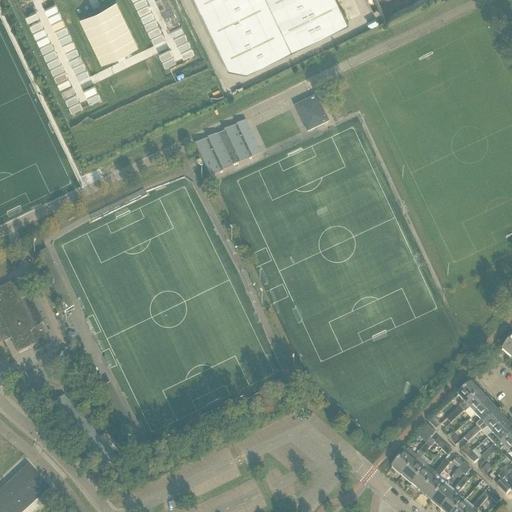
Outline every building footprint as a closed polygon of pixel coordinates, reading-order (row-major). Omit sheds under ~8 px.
[(195,0),(228,67),(246,71),(348,22),(337,0),(195,0)] [(307,132),(328,123),(316,97),(295,107),(307,132)] [(204,141),(195,146),(210,179),(220,174),(223,173),(233,168),(239,165),(249,160),(252,159),(262,154),(246,121),(236,126),(233,127),(223,132),(224,132),(217,135),(207,140),(205,141),(204,141)] [(34,346),(37,351),(49,345),(39,326),(33,330),(20,301),(24,299),(15,282),(0,289),(0,332),(4,340),(11,337),(18,353),(34,346)] [(511,338),(502,351),(511,359),(511,358),(511,338)] [(25,394),(14,383),(11,386),(23,397),(25,394)] [(460,407),(454,412),(459,417),(464,412),(462,410),(479,394),(470,385),(457,396),(463,402),(459,407),(460,407)] [(487,404),(479,394),(462,410),(464,412),(465,413),(469,409),(475,415),(487,404)] [(64,397),(56,403),(49,410),(105,475),(124,459),(102,434),(99,437),(64,397)] [(477,427),(472,431),(476,436),(481,431),(479,429),(496,413),(487,404),(475,415),(480,421),(476,425),(477,427)] [(459,417),(454,412),(446,420),(450,424),(459,417)] [(505,423),(496,413),(479,429),(481,431),(487,438),(505,423)] [(433,418),(428,423),(436,430),(440,425),(433,418)] [(511,430),(505,423),(487,438),(493,444),(494,446),(489,450),(493,454),(498,450),(496,448),(511,433),(511,430)] [(426,444),(430,439),(435,433),(428,426),(418,437),(426,444)] [(476,436),(472,431),(463,439),(467,443),(476,436)] [(511,450),(511,433),(496,448),(498,450),(499,451),(503,447),(509,453),(511,450)] [(441,450),(445,445),(438,438),(434,442),(434,443),(441,450)] [(430,439),(426,444),(419,452),(423,456),(431,447),(434,443),(434,442),(430,439)] [(425,444),(421,441),(418,446),(414,443),(410,448),(417,454),(425,444)] [(445,445),(441,450),(448,457),(453,452),(445,445)] [(423,456),(419,452),(415,456),(408,450),(392,469),(401,477),(417,459),(419,461),(420,460),(423,456)] [(474,464),(478,459),(481,458),(481,457),(475,450),(472,453),(467,457),(474,464)] [(493,454),(489,450),(481,458),(485,462),(493,454)] [(427,466),(420,460),(419,461),(417,459),(401,477),(411,485),(423,471),(427,466)] [(458,469),(463,464),(456,459),(452,464),(458,469)] [(446,460),(438,469),(443,472),(450,464),(446,460)] [(463,464),(458,469),(458,470),(465,476),(471,470),(464,463),(463,464)] [(485,475),(491,469),(487,465),(481,471),(485,475)] [(0,511),(21,511),(36,499),(37,500),(49,489),(28,466),(16,477),(19,481),(0,497),(0,511)] [(438,469),(434,474),(436,476),(438,478),(439,477),(443,472),(438,469)] [(510,473),(506,469),(498,476),(502,481),(510,473)] [(433,480),(423,471),(411,485),(421,494),(433,480)] [(446,484),(439,477),(438,478),(436,476),(433,480),(421,494),(430,502),(446,484)] [(465,477),(458,486),(462,489),(469,481),(465,477)] [(510,490),(501,481),(497,485),(497,487),(506,495),(510,490)] [(446,484),(430,502),(440,510),(455,493),(446,484)] [(465,501),(455,493),(440,510),(442,511),(455,511),(462,505),(465,501)] [(484,493),(477,502),(481,506),(489,497),(484,493)] [(494,494),(490,499),(497,505),(501,500),(494,494)] [(473,507),(472,507),(475,509),(477,511),(481,506),(477,502),(473,507)]
